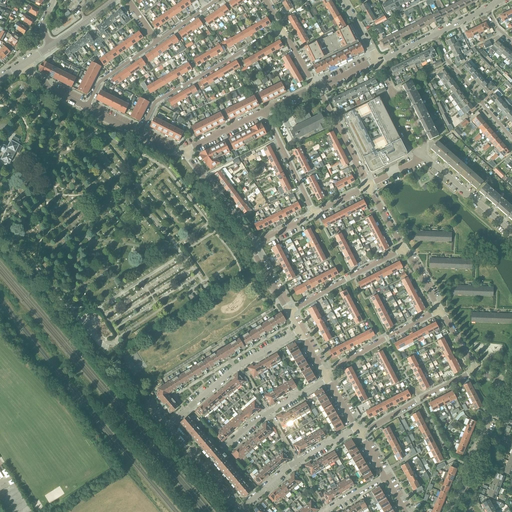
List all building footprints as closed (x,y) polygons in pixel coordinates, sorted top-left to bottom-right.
[(71,11),(80,3),(77,0),(74,0),(67,6),(71,11)] [(149,9),(148,7),(147,5),(145,3),(142,0),(136,0),(139,4),(141,2),(146,8),(144,10),(145,12),(149,9)] [(172,0),(170,1),(174,7),(172,9),(176,15),(181,11),(177,5),(175,3),(172,0)] [(238,5),(234,0),(232,0),(229,3),(233,9),(236,7),(238,10),(238,9),(240,12),(242,11),(240,8),(238,5)] [(391,0),(386,2),(391,11),(395,8),(391,0)] [(396,0),(391,0),(395,8),(400,6),(396,0)] [(461,1),(456,3),(459,10),(465,7),(462,0),(461,1)] [(325,4),(328,9),(334,6),(331,1),(327,3),(326,1),(323,2),(324,5),(325,4)] [(178,4),(177,5),(181,11),(186,8),(182,2),(178,4)] [(290,2),(284,5),(287,11),(293,8),(290,2)] [(386,2),(382,5),(386,13),(391,11),(386,2)] [(371,6),(368,7),(366,3),(360,7),(363,12),(369,9),(371,8),(372,8),(371,6)] [(455,4),(450,6),(453,13),(459,10),(456,3),(455,4)] [(29,13),(30,12),(37,16),(39,11),(29,5),(27,8),(28,8),(26,11),(29,13)] [(220,9),(224,15),(229,12),(225,5),(220,9)] [(328,9),(331,14),(337,11),(334,6),(328,9)] [(449,7),(444,9),(447,16),(453,13),(450,6),(449,7)] [(363,12),(366,18),(372,14),(374,14),(372,11),(373,11),(371,8),(369,9),(363,12)] [(117,10),(116,11),(124,22),(124,21),(126,24),(131,20),(129,18),(130,17),(129,16),(127,18),(125,15),(120,9),(118,11),(117,10)] [(169,11),(167,12),(171,18),(176,15),(172,9),(169,11)] [(219,18),(224,15),(220,9),(215,12),(219,18)] [(443,10),(438,12),(441,19),(447,16),(444,9),(443,10)] [(431,13),(432,15),(435,21),(441,19),(438,12),(437,10),(431,13)] [(112,14),(117,21),(119,19),(122,23),(124,22),(116,11),(115,12),(115,13),(114,14),(114,13),(112,14)] [(337,11),(331,14),(329,16),(330,18),(332,17),(334,20),(340,16),(337,11)] [(165,14),(162,16),(166,22),(171,18),(167,12),(165,14)] [(214,22),(219,18),(215,12),(210,16),(214,22)] [(291,23),(296,20),(295,17),(297,16),(297,15),(299,14),(298,12),(293,14),(288,18),(291,23)] [(505,21),(508,20),(505,13),(500,16),(503,23),(505,22),(505,21)] [(31,25),(34,21),(25,14),(23,17),(26,19),(24,21),(31,25)] [(109,17),(108,18),(116,28),(118,27),(115,23),(117,21),(112,14),(110,16),(111,16),(110,17),(109,17)] [(375,20),(372,14),(366,18),(369,23),(375,20)] [(426,17),(424,18),(427,25),(435,21),(432,15),(429,17),(428,16),(426,17)] [(161,25),(166,22),(162,16),(157,19),(161,25)] [(209,25),(214,22),(210,16),(205,19),(209,25)] [(334,20),(337,25),(343,21),(340,16),(334,20)] [(386,20),(385,16),(375,22),(377,25),(386,20)] [(267,17),(261,20),(265,27),(271,24),(267,17)] [(103,21),(108,28),(111,26),(113,30),(116,28),(108,18),(106,19),(106,20),(105,21),(105,20),(104,21),(103,21)] [(418,22),(417,23),(420,29),(427,25),(424,18),(420,20),(420,21),(418,22)] [(156,29),(161,25),(157,19),(152,23),(156,29)] [(193,22),(198,28),(203,25),(198,19),(193,22)] [(259,22),(256,24),(260,30),(265,27),(261,20),(260,19),(258,20),(259,22)] [(297,20),(296,20),(291,23),(294,28),(299,25),(304,22),(303,20),(301,22),(299,19),(297,20)] [(101,23),(99,24),(104,31),(107,35),(109,33),(106,30),(108,28),(103,21),(102,22),(102,23),(102,24),(101,23)] [(343,21),(337,25),(340,30),(346,26),(343,21)] [(17,30),(17,29),(25,34),(27,29),(20,24),(18,22),(18,23),(15,27),(15,28),(17,30)] [(189,25),(193,32),(198,28),(193,22),(189,25)] [(304,22),(299,25),(294,28),(297,33),(302,30),(301,27),(303,26),(303,25),(306,24),(304,22)] [(486,22),(480,25),(483,31),(487,30),(488,32),(490,30),(486,22)] [(412,25),(411,26),(414,32),(420,29),(417,23),(412,25)] [(102,33),(105,36),(107,35),(104,31),(99,24),(98,25),(98,26),(96,28),(99,31),(98,31),(98,32),(100,34),(101,33),(101,34),(102,33)] [(256,24),(251,27),(255,33),(260,30),(256,24)] [(193,32),(189,25),(184,29),(188,35),(193,32)] [(249,29),(246,30),(250,36),(255,33),(251,27),(250,25),(248,27),(249,29)] [(312,62),(314,66),(319,63),(325,61),(331,58),(337,55),(342,52),(348,49),(354,46),(359,44),(358,42),(359,42),(358,42),(357,40),(358,40),(351,25),(335,33),(334,34),(332,34),(331,35),(330,36),(328,36),(327,37),(325,38),(324,38),(322,39),(320,40),(318,41),(317,40),(315,41),(316,42),(314,43),(312,44),(310,45),(307,46),(305,48),(304,48),(312,62)] [(403,27),(404,29),(405,29),(408,35),(414,32),(411,26),(408,27),(407,25),(403,27)] [(480,25),(475,28),(479,36),(481,35),(480,33),(483,31),(480,25)] [(475,28),(470,30),(473,37),(476,35),(477,37),(479,36),(475,28)] [(188,35),(184,29),(178,33),(180,35),(183,39),(188,35)] [(399,31),(399,32),(402,38),(408,35),(405,29),(404,29),(399,31)] [(15,46),(19,42),(10,36),(11,35),(5,30),(4,31),(3,31),(0,35),(0,41),(2,42),(6,35),(11,39),(9,41),(9,42),(8,43),(14,47),(15,46)] [(246,30),(241,33),(245,39),(250,36),(246,30)] [(300,39),(305,35),(302,30),(297,33),(300,39)] [(468,39),(473,37),(470,30),(465,33),(468,39)] [(245,39),(241,33),(240,31),(235,34),(236,36),(240,42),(245,39)] [(139,32),(134,35),(139,41),(143,38),(139,32)] [(393,35),(396,41),(402,38),(399,32),(393,35)] [(13,36),(11,35),(10,36),(19,42),(22,38),(15,33),(13,36)] [(86,34),(84,36),(92,46),(97,43),(95,40),(93,39),(93,38),(92,36),(91,36),(90,36),(88,33),(87,34),(87,35),(86,34)] [(134,35),(129,39),(134,45),(139,41),(134,35)] [(170,39),(174,45),(179,42),(174,35),(170,39)] [(308,40),(305,35),(300,39),(303,44),(308,40)] [(390,44),(387,38),(386,38),(385,35),(382,37),(383,39),(380,41),(383,47),(390,44)] [(387,38),(390,44),(396,41),(393,35),(387,38)] [(447,41),(450,46),(458,42),(464,39),(462,35),(459,36),(460,38),(457,40),(455,37),(447,41)] [(92,46),(84,36),(82,37),(83,38),(82,38),(80,39),(85,46),(87,44),(90,47),(90,48),(92,46)] [(236,36),(231,39),(235,45),(240,42),(236,36)] [(97,43),(102,49),(104,47),(101,43),(98,38),(95,40),(97,43)] [(229,48),(235,45),(231,39),(231,38),(225,41),(226,43),(229,48)] [(76,42),(84,52),(86,51),(83,47),(85,46),(80,39),(79,40),(79,41),(78,41),(77,41),(76,42)] [(124,42),(129,48),(134,45),(129,39),(124,42)] [(170,39),(165,42),(169,48),(174,45),(170,39)] [(274,44),(277,50),(283,47),(280,40),(274,44)] [(498,50),(502,44),(502,43),(500,41),(499,42),(497,40),(493,46),(498,50)] [(489,41),(483,44),(485,49),(492,46),(489,41)] [(82,54),(84,52),(76,42),(75,43),(75,44),(74,45),(73,44),(72,45),(77,52),(79,50),(82,54)] [(120,45),(124,51),(129,48),(124,42),(120,45)] [(165,42),(160,46),(164,52),(169,48),(165,42)] [(450,46),(452,52),(458,49),(461,48),(464,46),(463,43),(460,45),(459,45),(458,42),(450,46)] [(215,48),(218,54),(223,51),(221,47),(219,44),(218,43),(216,44),(217,47),(215,48)] [(359,44),(354,46),(359,56),(364,53),(360,43),(359,44)] [(269,47),(272,53),(277,50),(274,44),(269,47)] [(499,56),(502,54),(507,48),(502,44),(498,50),(495,53),(499,56)] [(1,51),(7,56),(10,52),(3,45),(1,47),(3,49),(1,51)] [(120,45),(115,49),(119,55),(124,51),(120,45)] [(67,49),(75,59),(77,57),(74,54),(76,52),(71,46),(70,47),(70,48),(69,47),(67,49)] [(159,55),(164,52),(160,46),(155,49),(159,55)] [(348,49),(353,59),(359,56),(354,46),(348,49)] [(264,50),(267,55),(272,53),(269,47),(264,50)] [(218,54),(215,48),(211,50),(211,48),(209,49),(210,51),(213,57),(218,54)] [(458,49),(452,52),(455,57),(461,54),(463,53),(467,51),(466,49),(462,50),(461,48),(458,49)] [(507,57),(511,52),(507,48),(502,54),(507,57)] [(75,59),(67,49),(66,50),(66,51),(64,52),(69,58),(70,57),(73,60),(75,59)] [(115,49),(110,52),(114,58),(119,55),(115,49)] [(150,52),(156,61),(158,59),(157,57),(159,55),(155,49),(150,52)] [(208,60),(213,57),(210,51),(209,49),(206,51),(207,53),(205,54),(208,60)] [(348,49),(342,52),(347,61),(353,59),(348,49)] [(259,52),(262,58),(267,55),(264,50),(259,52)] [(426,61),(432,58),(428,50),(422,53),(426,61)] [(109,62),(114,58),(110,52),(106,55),(104,52),(103,53),(109,62)] [(153,60),(155,62),(156,61),(150,52),(146,56),(150,62),(153,60)] [(254,55),(257,61),(262,58),(259,52),(254,55)] [(337,55),(341,64),(347,61),(342,52),(337,55)] [(103,53),(101,54),(101,55),(100,56),(102,58),(100,59),(104,65),(109,62),(103,53)] [(420,61),(421,63),(421,64),(427,62),(426,61),(422,53),(417,56),(420,61)] [(203,63),(208,60),(205,54),(199,57),(203,63)] [(463,60),(461,54),(455,57),(458,63),(460,62),(461,65),(465,61),(464,60),(463,60)] [(249,58),(252,64),(253,67),(259,64),(258,63),(257,61),(254,55),(249,58)] [(282,58),(285,64),(291,60),(288,55),(282,58)] [(337,55),(331,58),(335,67),(341,64),(337,55)] [(417,56),(412,58),(415,64),(416,66),(421,63),(420,61),(417,56)] [(198,66),(203,63),(199,57),(194,60),(198,66)] [(252,64),(249,58),(243,61),(245,64),(243,65),(244,67),(246,66),(247,67),(252,64)] [(325,61),(330,70),(335,67),(331,58),(325,61)] [(410,69),(416,66),(415,64),(412,58),(407,61),(409,66),(410,69)] [(141,59),(137,62),(141,68),(143,70),(144,69),(143,67),(146,65),(141,59)] [(285,64),(288,69),(294,65),(291,60),(285,64)] [(230,64),(234,70),(234,71),(240,67),(239,65),(236,61),(230,64)] [(325,61),(319,63),(324,73),(330,70),(325,61)] [(411,69),(410,69),(409,66),(407,61),(401,63),(404,69),(406,68),(408,71),(411,69)] [(463,67),(467,71),(473,67),(469,62),(468,61),(464,64),(465,65),(463,67)] [(39,71),(44,74),(44,73),(48,65),(49,64),(44,62),(43,64),(42,64),(39,69),(40,69),(39,71)] [(92,62),(90,67),(98,71),(101,67),(92,62)] [(137,62),(132,65),(136,71),(141,68),(137,62)] [(188,63),(183,66),(187,72),(192,69),(188,63)] [(313,66),(318,76),(324,73),(319,63),(314,66),(313,66)] [(234,70),(230,64),(225,67),(229,73),(234,70)] [(48,65),(44,73),(49,76),(53,67),(49,65),(48,65)] [(131,75),(136,71),(132,65),(127,69),(131,75)] [(288,69),(291,74),(297,70),(294,65),(288,69)] [(183,66),(178,69),(182,75),(187,72),(183,66)] [(400,75),(400,74),(396,66),(391,68),(393,74),(394,77),(400,75)] [(53,67),(49,76),(53,78),(57,69),(53,67)] [(90,67),(87,72),(96,76),(98,71),(90,67)] [(229,73),(225,67),(220,70),(224,76),(229,73)] [(473,67),(467,71),(471,76),(478,70),(477,67),(475,69),(473,67)] [(62,71),(57,69),(53,78),(58,80),(62,71)] [(126,78),(131,75),(127,69),(122,72),(126,78)] [(182,75),(178,69),(175,71),(174,69),(172,70),(176,78),(182,75)] [(440,80),(443,78),(448,74),(445,69),(437,75),(440,80)] [(475,80),(480,76),(483,74),(479,69),(478,70),(471,76),(475,80)] [(170,74),(168,75),(171,81),(176,78),(172,70),(169,72),(170,74)] [(224,76),(220,70),(215,73),(219,79),(222,77),(223,80),(225,78),(224,76)] [(292,80),(294,79),(300,75),(297,70),(291,74),(289,75),(292,80)] [(62,71),(58,80),(62,82),(67,74),(62,71)] [(87,72),(85,76),(94,81),(96,76),(87,72)] [(117,75),(122,82),(126,78),(122,72),(117,75)] [(219,79),(215,73),(210,76),(214,82),(219,79)] [(67,74),(62,82),(67,85),(71,76),(67,74)] [(448,74),(443,78),(440,80),(443,85),(446,83),(452,79),(448,74)] [(120,83),(121,85),(123,84),(122,82),(117,75),(113,79),(117,85),(120,83)] [(171,81),(168,75),(162,78),(166,84),(171,81)] [(303,81),(300,75),(294,79),(297,84),(303,81)] [(71,76),(67,85),(72,87),(76,79),(71,76)] [(85,76),(83,81),(91,85),(94,81),(85,76)] [(214,82),(210,76),(205,79),(209,85),(214,82)] [(479,85),(484,80),(480,76),(475,80),(479,85)] [(162,78),(157,81),(161,87),(166,84),(162,78)] [(370,81),(373,89),(379,86),(375,78),(370,81)] [(210,87),(209,85),(205,79),(200,82),(198,84),(202,90),(202,91),(210,87)] [(446,83),(443,85),(447,90),(450,88),(456,84),(452,79),(446,83)] [(483,89),(488,85),(484,80),(479,85),(483,89)] [(83,81),(80,86),(89,90),(91,85),(83,81)] [(157,81),(152,84),(156,90),(161,87),(157,81)] [(370,81),(364,84),(368,91),(373,89),(370,81)] [(407,94),(409,99),(418,95),(412,81),(402,86),(405,92),(404,92),(405,95),(407,94)] [(156,90),(152,84),(151,82),(149,84),(149,85),(147,87),(148,89),(150,93),(156,90)] [(281,82),(258,93),(263,103),(285,92),(281,82)] [(491,82),(488,85),(483,89),(487,94),(492,90),(493,91),(496,88),(491,82)] [(189,88),(192,94),(194,97),(202,92),(197,84),(194,86),(194,85),(189,88)] [(364,84),(359,86),(362,92),(364,90),(366,93),(368,91),(364,84)] [(456,84),(450,88),(453,93),(459,89),(456,84)] [(80,86),(78,90),(87,95),(89,90),(80,86)] [(359,86),(354,89),(358,97),(363,95),(362,92),(359,86)] [(187,97),(192,94),(189,88),(184,91),(187,97)] [(348,91),(352,99),(353,100),(358,97),(354,89),(348,91)] [(450,95),(453,100),(463,94),(459,89),(453,93),(450,95)] [(490,98),(494,103),(500,98),(503,95),(497,89),(494,92),(495,94),(490,98)] [(101,91),(96,100),(101,102),(105,93),(101,91)] [(189,100),(187,97),(184,91),(179,94),(182,100),(185,98),(187,101),(189,100)] [(348,91),(343,94),(346,99),(348,98),(350,100),(352,99),(348,91)] [(105,93),(101,102),(106,104),(110,96),(105,93)] [(177,103),(182,100),(179,94),(174,97),(177,103)] [(343,94),(338,96),(342,104),(347,102),(346,100),(346,99),(343,94)] [(463,94),(453,100),(457,105),(461,103),(466,98),(463,94)] [(254,95),(225,110),(230,120),(258,105),(254,95)] [(418,95),(409,99),(412,105),(411,106),(412,108),(413,108),(416,113),(425,108),(418,95)] [(115,98),(110,96),(106,104),(110,107),(115,98)] [(336,107),(342,104),(338,96),(332,99),(336,107)] [(172,106),(177,103),(174,97),(169,100),(172,106)] [(405,155),(406,155),(407,153),(406,152),(379,97),(342,115),(370,171),(371,171),(372,172),(373,172),(384,166),(384,165),(387,163),(388,164),(405,155)] [(115,98),(110,107),(115,109),(119,100),(115,98)] [(140,98),(138,103),(146,107),(149,102),(140,98)] [(461,103),(457,105),(460,110),(470,104),(466,98),(461,103)] [(498,107),(503,102),(506,100),(505,98),(502,101),(500,98),(494,103),(498,107)] [(124,103),(119,100),(115,109),(120,111),(124,103)] [(503,102),(498,107),(502,112),(507,107),(503,102)] [(124,103),(120,111),(124,114),(129,105),(124,103)] [(138,103),(135,108),(144,112),(146,107),(138,103)] [(470,104),(460,110),(464,115),(473,108),(470,104)] [(502,112),(506,116),(511,111),(511,110),(511,109),(509,106),(507,107),(502,112)] [(135,108),(133,112),(142,117),(144,112),(135,108)] [(420,121),(423,126),(432,122),(425,108),(416,113),(419,119),(418,119),(419,122),(420,121)] [(142,117),(133,112),(131,117),(139,121),(142,117)] [(191,126),(196,136),(225,122),(220,112),(191,126)] [(478,126),(479,128),(485,123),(481,118),(483,117),(478,112),(469,119),(476,127),(478,126)] [(291,132),(294,137),(296,135),(298,138),(302,136),(302,135),(314,129),(316,133),(327,127),(321,113),(320,114),(321,114),(316,116),(316,117),(312,119),(309,113),(296,119),(299,126),(297,126),(293,128),(294,130),(291,132)] [(150,127),(179,141),(184,131),(155,117),(150,127)] [(427,135),(429,140),(438,135),(432,122),(423,126),(425,132),(424,133),(426,135),(427,135)] [(479,128),(483,133),(489,128),(485,123),(479,128)] [(229,140),(234,150),(266,134),(261,124),(260,124),(258,125),(258,126),(255,128),(254,127),(251,129),(247,131),(248,132),(246,133),(245,132),(229,140)] [(459,136),(463,132),(458,127),(454,130),(459,136)] [(483,133),(487,138),(493,133),(489,128),(483,133)] [(330,140),(336,137),(333,132),(327,135),(330,140)] [(490,144),(492,143),(498,138),(493,133),(487,138),(490,140),(488,142),(490,144)] [(19,140),(14,137),(12,141),(8,148),(16,152),(16,151),(19,153),(23,147),(19,145),(21,143),(18,142),(19,140)] [(332,145),(338,142),(336,137),(330,140),(332,145)] [(492,143),(496,148),(502,142),(498,138),(492,143)] [(437,141),(431,149),(436,153),(435,154),(437,156),(438,155),(442,159),(449,151),(437,141)] [(207,150),(200,154),(201,155),(200,156),(206,165),(207,164),(211,170),(219,163),(216,159),(229,152),(224,142),(210,149),(209,149),(210,151),(208,152),(207,150)] [(335,151),(341,147),(338,142),(332,145),(335,151)] [(502,142),(496,148),(498,150),(496,152),(497,153),(498,155),(500,153),(506,147),(502,142)] [(264,156),(267,155),(273,152),(270,146),(261,151),(264,157),(264,156)] [(337,156),(344,153),(341,147),(335,151),(337,156)] [(506,147),(500,153),(504,158),(510,152),(506,147)] [(297,157),(303,154),(304,154),(301,148),(294,151),(297,157)] [(449,151),(442,159),(447,163),(446,164),(448,166),(449,165),(453,169),(460,161),(449,151)] [(13,157),(6,152),(2,160),(6,162),(5,164),(8,166),(9,164),(13,157)] [(267,155),(269,160),(276,157),(273,152),(267,155)] [(340,161),(346,158),(344,153),(337,156),(340,161)] [(300,163),(306,160),(303,154),(297,157),(300,163)] [(272,166),(278,163),(276,157),(269,160),(272,166)] [(349,163),(346,158),(340,161),(343,166),(349,163)] [(302,168),(308,165),(306,160),(300,163),(302,168)] [(460,161),(453,169),(458,173),(458,174),(460,176),(460,175),(462,176),(465,179),(471,171),(460,161)] [(281,168),(278,163),(272,166),(275,171),(281,168)] [(311,170),(308,165),(302,168),(305,173),(311,170)] [(275,171),(277,176),(283,173),(281,168),(275,171)] [(218,180),(226,174),(222,169),(215,175),(218,180)] [(471,171),(465,179),(470,183),(469,184),(471,186),(472,185),(476,189),(483,181),(471,171)] [(277,176),(280,181),(286,178),(283,173),(277,176)] [(230,179),(226,174),(218,180),(222,185),(227,181),(230,179)] [(345,178),(349,184),(355,181),(351,174),(345,178)] [(310,184),(316,181),(314,176),(307,179),(310,184)] [(281,187),(282,187),(282,186),(288,183),(286,178),(280,181),(281,184),(280,185),(281,187)] [(343,187),(349,184),(345,178),(340,181),(343,187)] [(231,186),(227,181),(222,185),(226,190),(231,186)] [(312,189),(319,186),(316,181),(310,184),(312,189)] [(338,190),(343,187),(340,181),(335,184),(338,190)] [(229,194),(235,190),(233,188),(236,185),(234,183),(231,186),(226,190),(229,194)] [(288,183),(282,186),(282,187),(285,193),(291,190),(288,183)] [(484,196),(483,196),(485,198),(486,198),(490,202),(497,194),(486,184),(479,192),(484,196)] [(315,194),(321,191),(319,186),(312,189),(315,194)] [(233,199),(238,195),(235,190),(229,194),(233,199)] [(322,191),(321,191),(315,194),(318,200),(325,197),(322,191)] [(238,195),(233,199),(236,204),(242,199),(240,197),(241,196),(240,194),(238,195)] [(497,194),(490,202),(495,206),(494,206),(497,208),(502,212),(508,204),(502,198),(497,194)] [(362,201),(358,203),(361,209),(367,206),(363,200),(364,200),(362,196),(360,197),(362,201)] [(244,202),(242,199),(236,204),(240,208),(245,204),(246,204),(246,203),(245,201),(244,202)] [(361,209),(358,203),(354,205),(353,201),(351,202),(356,212),(357,214),(360,212),(359,210),(361,209)] [(297,202),(291,205),(295,212),(301,209),(297,202)] [(356,212),(351,202),(349,203),(351,206),(348,208),(351,214),(356,212)] [(250,209),(246,204),(245,204),(240,208),(244,214),(250,209)] [(289,207),(286,208),(290,215),(295,212),(291,205),(291,204),(288,205),(289,207)] [(511,207),(508,204),(502,212),(506,216),(508,218),(511,220),(511,207)] [(351,214),(348,208),(344,210),(342,206),(341,207),(346,217),(351,214)] [(346,217),(341,207),(339,208),(341,212),(338,213),(341,220),(346,217)] [(284,217),(290,215),(286,208),(281,211),(284,217)] [(284,217),(281,211),(280,209),(275,212),(276,214),(279,220),(284,217)] [(336,222),(330,212),(329,213),(331,217),(327,219),(330,225),(336,222)] [(341,220),(338,213),(334,215),(332,212),(330,212),(336,222),(337,224),(339,223),(338,221),(341,220)] [(276,214),(271,216),(274,222),(279,220),(276,214)] [(271,216),(266,219),(269,225),(274,222),(271,216)] [(368,225),(374,221),(372,216),(365,219),(368,225)] [(330,225),(327,219),(323,221),(321,217),(319,218),(321,222),(322,222),(325,228),(330,225)] [(260,220),(260,221),(264,228),(269,225),(266,219),(263,220),(262,219),(260,220)] [(258,231),(264,228),(260,221),(254,224),(258,231)] [(371,230),(377,226),(374,221),(368,225),(371,230)] [(373,235),(379,232),(377,226),(371,230),(368,231),(369,234),(372,232),(373,235)] [(415,227),(415,240),(458,243),(458,242),(461,242),(462,230),(458,230),(457,232),(423,230),(423,228),(415,227)] [(307,237),(313,234),(310,229),(304,232),(307,237)] [(376,240),(382,237),(379,232),(373,235),(376,240)] [(338,242),(344,239),(341,233),(335,237),(338,242)] [(309,242),(316,239),(313,234),(307,237),(309,242)] [(379,246),(386,242),(383,236),(382,237),(376,240),(379,246)] [(312,248),(318,244),(316,239),(309,242),(308,243),(311,248),(312,248)] [(340,247),(347,244),(344,239),(338,242),(340,247)] [(389,248),(386,242),(379,246),(382,252),(389,248)] [(315,253),(321,249),(318,244),(312,248),(315,253)] [(343,252),(349,249),(347,244),(340,247),(343,252)] [(272,248),(275,254),(282,250),(279,245),(272,248)] [(317,258),(323,255),(321,249),(315,253),(317,258)] [(346,257),(352,254),(349,249),(343,252),(346,257)] [(285,256),(282,250),(275,254),(278,260),(279,260),(285,256)] [(354,259),(352,254),(346,257),(348,263),(354,259)] [(326,260),(323,255),(317,258),(320,263),(326,260)] [(288,262),(285,256),(279,260),(281,265),(288,262)] [(398,262),(394,264),(398,270),(403,268),(399,262),(400,261),(398,257),(396,258),(398,262)] [(354,259),(348,263),(351,268),(357,265),(354,259)] [(290,267),(288,262),(281,265),(284,270),(290,267)] [(387,263),(392,273),(398,270),(394,264),(391,266),(389,262),(387,263)] [(392,273),(387,263),(386,264),(388,268),(384,269),(387,276),(390,274),(394,280),(395,282),(396,281),(392,273)] [(293,272),(290,267),(284,270),(287,275),(293,272)] [(436,267),(435,280),(486,282),(489,282),(490,270),(486,270),(485,272),(444,269),(444,267),(436,267)] [(329,270),(333,278),(335,277),(335,276),(338,274),(335,268),(332,269),(329,270)] [(375,269),(377,273),(374,275),(377,281),(378,283),(381,282),(380,279),(382,278),(377,268),(375,269)] [(387,276),(384,269),(380,271),(378,268),(377,268),(382,278),(387,276)] [(333,278),(329,270),(327,271),(327,272),(325,273),(328,280),(331,278),(331,279),(333,278)] [(295,277),(293,272),(287,275),(289,280),(295,277)] [(323,283),(319,275),(318,273),(316,274),(317,277),(314,279),(318,285),(321,283),(321,284),(323,283)] [(328,280),(325,273),(322,275),(321,274),(319,275),(323,283),(325,282),(325,281),(328,280)] [(368,273),(367,274),(372,284),(377,281),(374,275),(370,277),(368,273)] [(372,284),(367,274),(365,275),(367,278),(363,280),(367,286),(372,284)] [(404,286),(410,283),(408,277),(401,281),(404,286)] [(367,286),(363,280),(360,282),(358,278),(356,279),(358,283),(361,289),(367,286)] [(318,285),(314,279),(312,280),(311,279),(309,280),(313,288),(315,287),(314,286),(318,285)] [(313,288),(309,280),(306,281),(307,282),(304,284),(307,290),(310,288),(311,289),(313,288)] [(407,291),(413,288),(410,283),(404,286),(407,291)] [(307,290),(304,284),(301,285),(301,284),(298,285),(302,293),(305,292),(304,292),(307,290)] [(302,293),(298,285),(296,287),(297,288),(294,289),(297,295),(300,294),(302,293)] [(409,296),(416,293),(413,288),(407,291),(409,296)] [(343,299),(349,296),(346,290),(340,294),(343,299)] [(412,301),(418,298),(416,293),(409,296),(412,301)] [(374,303),(380,300),(377,295),(371,298),(374,303)] [(352,301),(349,296),(343,299),(345,304),(352,301)] [(415,307),(422,303),(419,298),(418,298),(412,301),(415,307)] [(374,303),(376,308),(382,305),(385,304),(384,302),(381,303),(380,300),(374,303)] [(354,306),(352,301),(345,304),(348,309),(354,306)] [(425,309),(422,303),(415,307),(418,313),(425,309)] [(376,308),(379,314),(385,310),(388,309),(386,306),(384,308),(382,305),(376,308)] [(311,316),(318,312),(320,311),(318,309),(317,309),(315,306),(308,310),(311,316)] [(351,314),(357,311),(354,306),(348,309),(351,314)] [(461,309),(461,322),(511,325),(511,324),(511,312),(511,314),(469,312),(470,310),(461,309)] [(388,315),(385,310),(379,314),(382,319),(388,315)] [(351,314),(353,319),(354,319),(360,316),(357,311),(351,314)] [(314,322),(315,321),(321,318),(318,312),(311,316),(314,322)] [(281,313),(277,315),(282,324),(286,321),(281,313)] [(277,315),(264,323),(269,331),(274,328),(275,330),(276,330),(277,330),(278,329),(278,328),(277,327),(282,324),(277,315)] [(390,320),(388,315),(382,319),(384,324),(390,321),(393,319),(392,317),(390,318),(391,319),(390,320)] [(354,319),(353,319),(351,321),(352,323),(355,322),(356,325),(363,321),(360,316),(354,319)] [(315,321),(318,327),(324,323),(327,322),(325,319),(323,321),(321,318),(315,321)] [(430,325),(434,331),(439,328),(436,322),(434,318),(432,319),(434,323),(430,325)] [(393,326),(390,321),(384,324),(387,329),(393,326)] [(264,323),(252,331),(257,339),(262,336),(263,337),(264,338),(265,338),(265,337),(265,336),(264,335),(269,331),(264,323)] [(327,329),(324,323),(318,327),(320,332),(327,329)] [(434,331),(430,325),(427,327),(425,323),(423,324),(429,334),(434,331)] [(429,334),(423,324),(422,325),(424,328),(420,330),(423,336),(429,334)] [(423,336),(420,330),(417,332),(415,328),(413,329),(418,339),(423,336)] [(329,334),(327,329),(320,332),(323,337),(329,334)] [(366,331),(370,339),(372,338),(371,337),(375,336),(371,329),(369,331),(368,330),(366,331)] [(418,339),(413,329),(412,330),(413,334),(410,336),(413,342),(418,339)] [(252,331),(239,339),(244,347),(249,344),(250,345),(251,346),(252,346),(253,345),(253,344),(252,342),(257,339),(252,331)] [(370,339),(366,331),(363,332),(364,333),(361,335),(364,341),(367,339),(368,340),(370,339)] [(329,334),(323,337),(326,342),(333,338),(332,336),(331,337),(329,334)] [(413,342),(410,336),(406,337),(404,334),(403,335),(408,344),(413,342)] [(364,341),(361,335),(358,336),(358,335),(355,336),(359,344),(361,343),(364,341)] [(408,344),(403,335),(401,335),(403,339),(400,341),(403,347),(408,344)] [(359,344),(355,336),(353,338),(354,339),(351,340),(354,346),(357,345),(359,344)] [(440,346),(446,343),(444,338),(438,341),(440,346)] [(239,350),(244,347),(239,339),(222,349),(228,357),(237,352),(238,353),(239,354),(240,353),(240,352),(239,350)] [(403,347),(400,341),(396,343),(394,339),(392,340),(394,344),(398,350),(403,347)] [(354,346),(351,340),(348,341),(347,340),(345,342),(349,350),(351,348),(354,346)] [(286,346),(291,355),(299,350),(294,341),(286,346)] [(349,350),(345,342),(343,343),(343,344),(340,345),(344,352),(347,350),(347,351),(349,350)] [(443,352),(449,348),(446,343),(440,346),(443,352)] [(344,352),(340,345),(338,347),(337,346),(335,347),(339,355),(341,354),(341,353),(344,352)] [(339,355),(335,347),(333,348),(333,349),(330,351),(333,357),(336,355),(337,356),(339,355)] [(445,357),(452,354),(449,348),(443,352),(445,357)] [(206,359),(211,368),(216,364),(217,366),(218,366),(219,366),(219,365),(219,364),(218,363),(228,357),(222,349),(206,359)] [(293,358),(295,361),(306,354),(304,351),(301,353),(299,350),(291,355),(289,357),(290,360),(293,358)] [(379,359),(385,356),(382,351),(376,354),(379,359)] [(272,356),(277,364),(281,361),(277,353),(272,356)] [(295,361),(298,367),(306,362),(304,359),(307,357),(306,354),(295,361)] [(454,359),(452,354),(445,357),(443,358),(446,363),(448,362),(454,359)] [(267,359),(272,367),(277,364),(272,356),(267,359)] [(381,365),(388,361),(385,356),(379,359),(381,365)] [(410,364),(416,361),(413,356),(407,359),(410,364)] [(451,368),(458,364),(455,358),(454,359),(448,362),(451,368)] [(206,359),(193,367),(198,375),(204,372),(204,374),(205,374),(206,374),(207,373),(207,372),(206,371),(211,368),(206,359)] [(263,361),(267,369),(272,367),(267,359),(263,361)] [(258,364),(263,372),(267,369),(263,361),(258,364)] [(384,370),(390,366),(388,361),(381,365),(384,370)] [(410,364),(412,369),(419,366),(416,361),(410,364)] [(298,367),(302,373),(313,366),(311,363),(308,365),(306,362),(298,367)] [(252,365),(258,375),(263,372),(258,364),(254,367),(252,365)] [(461,370),(458,364),(451,368),(454,374),(461,370)] [(253,378),(258,375),(252,365),(247,368),(253,378)] [(305,379),(313,374),(311,371),(314,369),(313,366),(302,373),(305,379)] [(387,375),(393,372),(390,366),(384,370),(387,375)] [(419,366),(412,369),(415,374),(421,371),(419,366)] [(193,367),(181,375),(186,383),(191,380),(192,381),(193,382),(194,382),(194,381),(194,380),(193,379),(198,375),(193,367)] [(344,371),(347,377),(354,373),(351,367),(344,371)] [(423,374),(421,371),(415,374),(418,380),(424,376),(426,375),(425,373),(423,374)] [(233,376),(235,378),(241,385),(245,382),(238,372),(233,376)] [(389,380),(396,377),(393,372),(387,375),(389,380)] [(350,382),(351,382),(357,379),(354,373),(347,377),(350,382)] [(315,377),(313,374),(305,379),(309,385),(320,378),(318,375),(315,377)] [(186,383),(181,375),(168,383),(173,391),(179,388),(179,389),(180,390),(181,390),(182,389),(182,388),(181,386),(186,383)] [(427,381),(424,376),(418,380),(420,385),(427,381)] [(398,382),(396,377),(389,380),(392,385),(398,382)] [(235,378),(231,382),(237,389),(241,385),(235,378)] [(292,379),(287,382),(292,390),(297,387),(292,379)] [(351,382),(354,387),(360,384),(362,383),(361,380),(358,381),(357,379),(351,382)] [(428,384),(427,381),(420,385),(423,390),(432,385),(431,383),(428,384)] [(233,392),(237,389),(231,382),(227,385),(233,392)] [(287,382),(282,385),(287,393),(292,390),(287,382)] [(467,391),(473,388),(470,382),(464,385),(467,391)] [(161,402),(169,395),(169,394),(173,391),(168,383),(158,389),(157,396),(161,402)] [(354,387),(356,392),(362,389),(360,384),(354,387)] [(233,392),(227,385),(223,389),(229,396),(233,392)] [(282,385),(278,387),(282,395),(287,393),(282,385)] [(313,398),(314,401),(325,394),(323,391),(326,389),(325,386),(313,393),(315,396),(313,398)] [(278,387),(273,390),(278,398),(282,395),(278,387)] [(470,397),(476,394),(473,388),(467,391),(470,397)] [(225,399),(229,396),(223,389),(219,392),(225,399)] [(356,392),(359,397),(365,394),(362,389),(356,392)] [(273,390),(268,393),(273,401),(278,398),(273,390)] [(402,392),(406,400),(408,399),(407,398),(411,397),(407,390),(404,392),(404,391),(402,392)] [(453,391),(447,394),(451,402),(457,399),(453,391)] [(215,395),(215,396),(221,403),(225,399),(219,392),(215,395)] [(266,392),(260,395),(265,402),(267,401),(270,406),(274,403),(273,401),(268,393),(267,394),(266,392)] [(406,400),(402,392),(399,393),(400,394),(397,396),(400,402),(403,400),(404,401),(406,400)] [(370,398),(367,393),(365,394),(359,397),(361,403),(370,398)] [(325,394),(314,401),(317,399),(321,405),(332,398),(330,396),(327,398),(325,394)] [(445,405),(451,402),(447,394),(441,397),(445,405)] [(473,403),(479,400),(476,394),(470,397),(473,403)] [(179,406),(169,395),(161,402),(165,406),(164,407),(164,408),(164,409),(165,410),(166,409),(167,408),(171,413),(179,406)] [(214,395),(210,398),(216,406),(221,403),(215,396),(214,395)] [(400,402),(397,396),(394,397),(394,396),(391,397),(395,405),(397,404),(397,403),(400,402)] [(395,405),(391,397),(389,398),(390,399),(387,401),(390,407),(393,406),(395,405)] [(439,408),(445,405),(441,397),(435,400),(439,408)] [(206,402),(212,410),(216,406),(210,398),(206,402)] [(332,398),(321,405),(324,411),(332,406),(330,403),(333,401),(332,398)] [(256,399),(250,404),(258,413),(262,409),(258,405),(260,403),(256,399)] [(433,411),(439,408),(435,400),(429,403),(433,411)] [(479,400),(473,403),(476,409),(482,406),(479,400)] [(390,407),(387,401),(384,402),(383,401),(381,403),(385,410),(387,409),(390,407)] [(201,405),(208,413),(212,410),(206,402),(201,405)] [(301,405),(305,413),(310,410),(306,402),(301,405)] [(385,410),(381,403),(379,404),(379,405),(376,406),(380,412),(383,411),(385,410)] [(258,413),(250,404),(246,408),(252,415),(256,411),(258,413)] [(208,413),(201,405),(195,411),(200,416),(202,414),(204,417),(208,413)] [(296,408),(301,416),(305,413),(301,405),(296,408)] [(332,406),(324,411),(328,417),(339,410),(337,408),(334,410),(332,406)] [(380,412),(376,406),(374,408),(373,407),(371,408),(375,416),(377,415),(377,414),(380,412)] [(252,415),(246,408),(242,411),(248,418),(252,415)] [(291,410),(296,419),(301,416),(296,408),(291,410)] [(375,416),(371,408),(368,409),(369,410),(366,411),(369,418),(372,416),(373,417),(375,416)] [(287,413),(291,421),(296,419),(291,410),(287,413)] [(339,410),(328,417),(331,423),(339,418),(337,415),(340,413),(339,410)] [(248,418),(242,411),(238,415),(244,422),(248,418)] [(416,421),(422,418),(419,412),(413,415),(416,421)] [(281,414),(287,424),(291,421),(287,413),(282,416),(281,414)] [(282,427),(287,424),(281,414),(276,417),(282,427)] [(244,422),(238,415),(234,418),(240,425),(244,422)] [(187,416),(180,422),(180,423),(212,461),(218,468),(244,498),(251,491),(228,464),(229,463),(225,458),(227,456),(225,454),(224,453),(222,455),(220,453),(212,443),(211,444),(187,416)] [(240,425),(234,418),(230,421),(236,429),(240,425)] [(339,418),(331,423),(336,432),(344,427),(339,418)] [(419,427),(425,424),(422,418),(416,421),(419,427)] [(467,425),(473,428),(476,422),(469,419),(467,425)] [(236,429),(230,421),(226,425),(232,433),(232,432),(236,429)] [(262,426),(269,435),(274,431),(266,422),(262,426)] [(422,433),(428,430),(425,424),(419,427),(422,433)] [(232,433),(226,425),(221,428),(228,436),(232,433)] [(464,431),(471,434),(473,428),(467,425),(464,431)] [(265,439),(269,435),(262,426),(263,428),(259,431),(265,439)] [(386,436),(392,433),(389,427),(383,430),(386,436)] [(228,436),(221,428),(217,432),(219,435),(217,436),(222,442),(228,436)] [(321,428),(316,431),(321,439),(325,436),(321,428)] [(424,439),(431,436),(428,430),(422,433),(424,439)] [(261,442),(265,439),(259,431),(255,435),(261,442)] [(316,431),(311,434),(316,442),(321,439),(316,431)] [(460,437),(460,438),(468,441),(471,434),(464,431),(462,438),(460,437)] [(389,442),(395,439),(392,433),(386,436),(389,442)] [(311,434),(307,436),(311,444),(316,442),(311,434)] [(257,446),(261,442),(255,435),(251,438),(257,446)] [(307,436),(302,439),(307,447),(311,444),(307,436)] [(427,445),(434,442),(431,436),(424,439),(427,445)] [(253,449),(257,446),(251,438),(247,442),(253,449)] [(457,444),(459,444),(459,445),(466,447),(468,441),(460,438),(457,444)] [(297,442),(303,452),(302,450),(307,447),(302,439),(297,442)] [(349,453),(357,448),(351,439),(343,444),(349,453)] [(395,439),(389,442),(392,448),(398,445),(395,439)] [(249,453),(253,449),(247,442),(243,445),(242,444),(242,445),(249,453)] [(298,455),(303,452),(297,442),(292,445),(298,455)] [(430,451),(437,448),(434,442),(427,445),(430,451)] [(242,445),(238,448),(245,456),(249,453),(242,445)] [(392,448),(395,454),(401,451),(398,445),(392,448)] [(454,450),(456,453),(455,453),(462,456),(462,454),(463,454),(466,447),(459,445),(457,450),(455,450),(454,450)] [(245,456),(238,448),(231,454),(236,459),(238,457),(240,460),(245,456)] [(283,450),(278,454),(286,463),(290,459),(285,453),(287,452),(284,448),(282,449),(283,450)] [(349,453),(352,459),(363,452),(362,450),(359,451),(357,448),(349,453)] [(430,451),(433,457),(440,454),(437,448),(430,451)] [(329,454),(334,462),(339,459),(334,451),(329,454)] [(404,458),(401,451),(395,454),(398,461),(404,458)] [(352,459),(356,465),(364,460),(362,457),(365,455),(363,452),(352,459)] [(286,463),(278,454),(274,457),(280,465),(284,461),(286,463)] [(325,457),(330,465),(334,462),(329,454),(325,457)] [(440,454),(433,457),(432,458),(434,461),(435,460),(436,463),(443,460),(440,454)] [(280,465),(274,457),(270,461),(276,468),(280,465)] [(320,459),(325,468),(330,465),(325,457),(320,459)] [(315,462),(320,470),(325,468),(320,459),(315,462)] [(356,465),(359,471),(370,464),(369,461),(365,463),(364,460),(356,465)] [(276,468),(270,461),(266,464),(272,472),(276,468)] [(310,463),(316,473),(320,470),(315,462),(311,465),(310,463)] [(311,476),(316,473),(310,463),(305,466),(311,476)] [(404,473),(410,469),(407,463),(401,466),(404,473)] [(272,472),(266,464),(262,468),(269,476),(268,475),(272,472)] [(361,478),(362,477),(371,472),(369,469),(372,467),(370,464),(359,471),(357,472),(361,478)] [(450,466),(448,473),(454,476),(457,469),(450,466)] [(511,476),(511,474),(511,469),(505,467),(503,473),(511,476)] [(269,476),(262,468),(258,471),(265,479),(269,476)] [(407,479),(413,475),(410,469),(404,473),(407,479)] [(265,479),(258,471),(254,475),(256,477),(253,479),(258,485),(265,479)] [(290,476),(298,485),(302,481),(294,472),(290,476)] [(371,472),(362,477),(366,483),(377,476),(376,473),(372,475),(371,472)] [(443,478),(445,479),(452,482),(454,476),(448,473),(445,472),(443,478)] [(496,473),(494,479),(502,482),(504,476),(496,473)] [(415,474),(413,475),(407,479),(410,484),(416,481),(414,478),(417,477),(415,474)] [(294,488),(298,485),(290,476),(292,478),(288,481),(294,488)] [(349,477),(345,480),(349,488),(354,485),(349,477)] [(452,482),(445,479),(442,485),(449,488),(452,482)] [(502,482),(494,479),(492,485),(499,488),(502,482)] [(345,480),(340,483),(345,491),(349,488),(345,480)] [(289,492),(294,488),(288,481),(283,485),(289,492)] [(419,487),(416,481),(410,484),(413,490),(416,489),(418,492),(423,490),(421,486),(419,487)] [(340,483),(335,485),(340,493),(345,491),(340,483)] [(369,493),(372,498),(382,492),(381,489),(384,487),(382,484),(371,491),(371,492),(369,493)] [(285,495),(289,492),(283,485),(279,488),(279,487),(285,495)] [(335,485),(331,488),(335,496),(340,493),(335,485)] [(449,488),(442,485),(440,492),(446,494),(449,488)] [(502,489),(499,488),(492,485),(490,490),(497,493),(500,494),(502,489)] [(281,499),(285,495),(279,487),(274,491),(281,499)] [(331,488),(326,491),(332,501),(331,499),(335,496),(331,488)] [(497,493),(490,490),(487,496),(495,499),(497,493)] [(277,503),(281,499),(274,491),(268,497),(273,502),(275,500),(277,503)] [(332,501),(326,491),(323,492),(322,491),(318,493),(321,499),(323,497),(327,504),(332,501)] [(372,498),(376,504),(378,503),(389,496),(388,494),(384,496),(382,492),(372,498)] [(444,501),(446,494),(440,492),(437,498),(444,501)] [(378,503),(381,509),(389,504),(388,501),(391,499),(389,496),(378,503)] [(441,507),(444,501),(437,498),(435,504),(441,507)] [(311,500),(307,504),(313,511),(315,511),(319,509),(311,500)] [(358,503),(363,511),(368,508),(363,500),(358,503)] [(482,504),(485,510),(492,506),(489,500),(482,504)] [(353,506),(357,511),(361,511),(363,511),(358,503),(353,506)]
